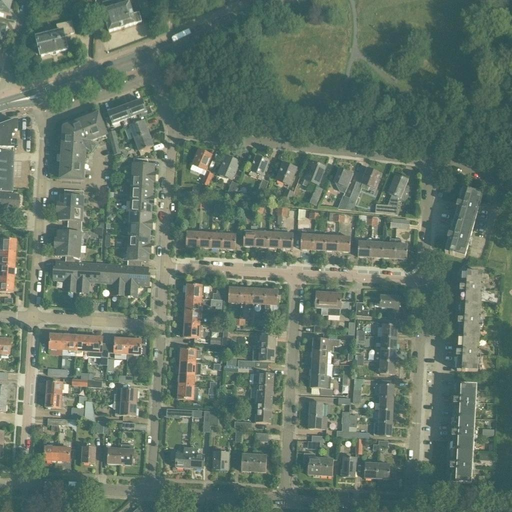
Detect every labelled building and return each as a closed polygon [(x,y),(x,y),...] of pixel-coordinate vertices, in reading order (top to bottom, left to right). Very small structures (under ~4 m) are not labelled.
[(0,0),(0,10),(8,13),(12,0),(0,0)] [(130,4),(128,1),(129,1),(129,0),(120,0),(123,6),(115,8),(113,1),(103,4),(101,8),(109,33),(136,25),(136,24),(142,23),(139,14),(133,15),(130,4)] [(67,51),(64,36),(74,34),(72,23),(57,26),(59,32),(41,37),(40,32),(39,32),(34,33),(34,34),(35,40),(32,41),(31,43),(34,54),(36,55),(41,54),(41,57),(67,51)] [(148,107),(145,108),(142,101),(126,107),(130,119),(132,118),(134,125),(141,123),(140,118),(151,114),(148,107)] [(130,119),(126,107),(103,115),(105,120),(109,118),(112,126),(121,123),(124,130),(129,128),(129,127),(134,125),(132,118),(130,119)] [(70,126),(63,129),(84,143),(87,142),(90,141),(105,135),(97,115),(96,116),(95,115),(88,118),(89,119),(77,123),(77,122),(70,125),(70,126)] [(16,132),(16,122),(13,121),(0,126),(0,192),(12,193),(12,146),(10,146),(10,143),(11,142),(11,136),(13,136),(13,132),(16,132)] [(144,122),(141,123),(134,125),(129,127),(129,128),(134,140),(148,134),(144,122)] [(60,166),(60,173),(61,173),(60,179),(81,181),(82,167),(83,160),(83,150),(83,147),(92,153),(94,151),(96,148),(87,142),(84,143),(63,129),(63,136),(62,136),(61,144),(63,144),(62,156),(61,156),(60,163),(61,163),(61,166),(60,166)] [(119,150),(114,132),(108,134),(112,150),(115,150),(116,151),(119,150)] [(139,153),(153,147),(148,134),(134,140),(139,153)] [(212,157),(199,151),(190,171),(203,176),(212,157)] [(116,165),(126,162),(125,155),(115,158),(116,165)] [(232,181),(239,164),(226,158),(219,175),(232,181)] [(263,178),(269,163),(256,158),(249,176),(258,180),(259,176),(263,178)] [(156,179),(156,175),(156,170),(154,170),(154,167),(147,166),(148,161),(134,160),(133,178),(156,179)] [(290,187),(296,170),(284,165),(277,182),(290,187)] [(318,187),(325,170),(312,165),(303,186),(309,189),(311,184),(316,187),(309,205),(316,207),(323,189),(318,187)] [(348,189),(353,177),(339,171),(332,189),(339,192),(339,193),(345,195),(347,189),(348,189)] [(357,182),(353,192),(356,193),(360,194),(362,190),(368,192),(369,188),(375,191),(381,176),(368,171),(363,184),(357,182)] [(208,188),(213,175),(206,173),(201,185),(208,188)] [(408,182),(396,177),(389,195),(394,197),(390,207),(376,206),(375,215),(393,217),(398,217),(399,208),(398,208),(399,203),(410,204),(412,189),(405,189),(408,182)] [(155,184),(156,179),(133,178),(132,190),(153,191),(153,188),(155,188),(155,184)] [(261,202),(268,183),(262,181),(255,200),(261,202)] [(233,199),(238,185),(232,183),(227,197),(233,199)] [(205,195),(208,188),(202,186),(200,193),(205,195)] [(154,203),(155,199),(154,199),(155,194),(152,194),(153,191),(132,190),(131,202),(154,203)] [(289,204),(290,202),(292,198),(294,194),(286,190),(282,201),(289,204)] [(474,228),(483,196),(462,190),(452,222),(474,228)] [(83,211),(84,193),(64,191),(64,197),(61,197),(60,205),(58,205),(57,209),(83,211)] [(345,211),(353,192),(353,191),(350,199),(343,196),(337,211),(345,211)] [(352,212),(360,194),(356,193),(353,192),(345,211),(352,212)] [(0,208),(17,209),(17,196),(0,194),(0,208)] [(154,212),(154,208),(154,203),(131,202),(131,214),(151,215),(151,212),(154,212)] [(414,216),(415,207),(407,206),(406,215),(414,216)] [(282,217),(282,209),(270,208),(270,216),(282,217)] [(82,229),(83,211),(57,209),(57,214),(60,214),(59,222),(68,222),(68,228),(82,229)] [(338,223),(339,214),(330,213),(329,222),(338,223)] [(153,227),(153,223),(153,218),(151,218),(151,215),(131,214),(130,226),(153,227)] [(349,223),(349,218),(349,215),(339,214),(338,223),(349,223)] [(366,226),(372,227),(373,218),(367,217),(359,216),(358,225),(362,225),(362,226),(366,226)] [(397,221),(396,230),(409,231),(409,222),(397,221)] [(464,260),(474,228),(452,222),(443,254),(464,260)] [(153,232),(153,227),(130,226),(129,238),(150,239),(150,236),(152,236),(153,232)] [(81,247),(82,229),(68,228),(67,233),(58,233),(58,241),(56,240),(55,245),(81,247)] [(280,250),(281,230),(279,229),(278,229),(276,229),(274,228),(274,235),(268,234),(268,249),(280,250)] [(256,249),(257,234),(257,229),(251,229),(251,233),(244,233),(243,248),(254,249),(256,249)] [(292,251),(293,236),(287,235),(287,231),(281,230),(280,250),(292,251)] [(198,249),(199,234),(187,233),(186,249),(198,249)] [(210,250),(211,235),(199,234),(198,249),(210,250)] [(268,249),(268,234),(257,234),(256,249),(268,249)] [(222,251),(223,236),(211,235),(210,250),(222,251)] [(235,252),(236,236),(223,236),(222,251),(235,252)] [(313,252),(313,237),(301,236),(300,251),(313,252)] [(325,252),(326,238),(313,237),(313,252),(325,252)] [(152,251),(152,247),(152,242),(150,242),(150,239),(129,238),(129,250),(152,251)] [(337,253),(338,238),(326,238),(325,252),(337,253)] [(349,254),(350,239),(338,238),(337,253),(349,254)] [(0,255),(15,256),(16,241),(0,240),(0,245),(0,255)] [(394,261),(395,261),(396,240),(390,240),(389,245),(383,245),(382,260),(394,261)] [(408,246),(401,246),(401,241),(396,240),(395,261),(407,261),(408,246)] [(370,259),(371,244),(358,243),(358,258),(370,259)] [(382,260),(383,245),(371,244),(370,259),(382,260)] [(79,265),(81,247),(55,245),(55,250),(57,250),(57,258),(66,258),(66,264),(79,265)] [(151,256),(152,251),(129,250),(128,268),(142,269),(142,263),(149,264),(149,260),(151,260),(151,256)] [(0,267),(14,269),(15,256),(0,255),(0,267)] [(76,295),(79,265),(66,264),(56,263),(56,270),(54,270),(54,275),(53,281),(65,282),(64,293),(76,294),(76,295)] [(103,266),(79,265),(76,295),(77,295),(77,294),(89,295),(90,283),(93,283),(92,284),(101,285),(103,266)] [(125,298),(127,268),(103,266),(101,285),(111,285),(111,284),(114,284),(113,297),(125,297),(125,298)] [(0,280),(13,281),(14,269),(0,267),(0,280)] [(142,269),(128,268),(127,268),(125,298),(125,297),(137,298),(138,287),(149,288),(150,281),(150,276),(148,276),(149,269),(142,269)] [(481,308),(483,275),(461,274),(459,306),(481,308)] [(0,293),(12,294),(13,281),(0,280),(0,293)] [(205,301),(206,294),(204,294),(204,289),(202,289),(202,287),(187,286),(186,300),(202,301),(205,301)] [(241,305),(241,290),(229,289),(228,304),(241,305)] [(253,305),(253,290),(241,290),(241,305),(253,305)] [(265,306),(266,291),(253,290),(253,305),(265,306)] [(277,307),(278,292),(266,291),(265,306),(265,310),(270,310),(270,306),(277,307)] [(327,317),(328,295),(316,294),(315,309),(321,309),(321,316),(327,317)] [(340,311),(341,296),(328,295),(327,317),(339,318),(340,311)] [(398,310),(398,299),(381,298),(380,309),(393,310),(393,314),(398,315),(398,310)] [(201,313),(202,301),(186,300),(186,312),(201,313)] [(221,302),(211,301),(211,307),(216,308),(216,310),(222,311),(223,302),(221,302)] [(369,318),(369,311),(363,311),(363,304),(357,304),(356,317),(362,317),(362,318),(369,318)] [(479,341),(481,308),(459,306),(457,339),(479,341)] [(200,326),(201,313),(186,312),(185,325),(200,326)] [(199,340),(200,326),(185,325),(184,339),(199,340)] [(397,340),(397,327),(382,326),(382,339),(394,339),(397,340)] [(63,351),(64,337),(51,336),(50,350),(63,351)] [(354,343),(354,337),(337,336),(336,342),(313,340),(312,353),(328,354),(333,354),(333,353),(333,348),(338,348),(339,347),(340,342),(354,343)] [(76,352),(77,338),(64,337),(63,351),(76,352)] [(89,353),(90,339),(77,338),(76,352),(89,353)] [(275,351),(276,339),(261,338),(260,350),(275,351)] [(108,354),(108,345),(103,345),(103,339),(90,339),(89,353),(88,358),(107,360),(108,354)] [(396,352),(397,340),(394,339),(382,339),(381,351),(396,352)] [(477,373),(479,341),(457,339),(455,372),(477,373)] [(8,356),(9,341),(0,340),(0,360),(1,356),(8,356)] [(115,345),(108,345),(108,354),(127,356),(128,341),(116,340),(115,345)] [(128,341),(127,356),(127,362),(140,363),(141,357),(144,357),(145,350),(141,349),(142,342),(128,341)] [(201,360),(201,352),(181,350),(181,363),(195,364),(196,360),(201,360)] [(275,351),(260,350),(253,350),(252,362),(238,362),(238,368),(255,369),(255,363),(274,364),(275,351)] [(395,364),(396,352),(381,351),(381,363),(395,364)] [(327,365),(328,354),(312,353),(312,365),(327,366),(327,365)] [(181,363),(180,375),(195,376),(200,377),(201,364),(195,364),(181,363)] [(395,377),(395,364),(381,363),(380,376),(395,377)] [(327,366),(312,365),(311,377),(331,378),(331,379),(332,379),(333,366),(327,365),(327,366)] [(273,388),(274,376),(255,375),(255,369),(238,368),(237,373),(253,374),(253,387),(273,388)] [(194,389),(195,376),(180,375),(179,388),(194,389)] [(333,391),(333,385),(330,385),(331,379),(331,378),(311,377),(310,390),(333,391)] [(87,381),(81,381),(72,380),(72,387),(87,388),(87,381)] [(364,386),(364,380),(354,380),(354,391),(353,391),(353,397),(361,398),(361,386),(364,386)] [(97,389),(97,382),(94,381),(87,381),(87,388),(97,389)] [(62,398),(63,385),(47,384),(47,397),(62,398)] [(474,420),(476,387),(454,386),(452,419),(474,420)] [(272,400),(273,388),(253,387),(252,387),(251,399),(257,399),(272,400)] [(393,400),(394,387),(381,387),(380,399),(393,400)] [(193,401),(194,389),(179,388),(178,400),(193,401)] [(137,405),(138,392),(117,390),(117,396),(115,395),(114,404),(137,405)] [(61,410),(62,398),(47,397),(46,409),(61,410)] [(271,413),(272,400),(257,399),(256,412),(271,413)] [(393,412),(393,400),(380,399),(379,412),(393,412)] [(86,403),(85,405),(85,410),(84,421),(95,422),(92,403),(86,403)] [(136,418),(137,405),(114,404),(113,411),(116,411),(115,416),(136,418)] [(322,418),(323,405),(309,405),(309,417),(322,418)] [(72,420),(84,421),(85,410),(73,409),(72,420)] [(193,412),(168,410),(168,419),(180,420),(180,418),(192,418),(193,412)] [(218,428),(219,413),(211,412),(211,427),(218,428)] [(271,425),(271,413),(256,412),(256,424),(271,425)] [(392,425),(393,412),(379,412),(379,424),(392,425)] [(322,418),(309,417),(308,430),(327,431),(327,418),(322,418)] [(451,442),(451,452),(473,453),(474,420),(452,419),(451,442)] [(359,440),(359,433),(356,433),(357,422),(349,422),(349,426),(349,433),(348,439),(359,440)] [(379,424),(374,424),(373,437),(391,438),(392,425),(379,424)] [(268,443),(268,435),(256,434),(255,442),(268,443)] [(388,449),(388,443),(379,442),(378,446),(378,452),(383,452),(383,449),(388,449)] [(133,467),(134,452),(134,447),(121,446),(121,451),(120,466),(133,467)] [(57,462),(58,449),(45,448),(44,462),(57,462)] [(69,463),(70,449),(58,449),(57,462),(69,463)] [(95,465),(96,450),(83,449),(82,464),(95,465)] [(189,470),(190,450),(184,449),(184,453),(171,452),(170,461),(176,461),(176,469),(189,470)] [(221,454),(221,450),(215,449),(215,454),(214,471),(228,472),(229,455),(221,454)] [(120,466),(121,451),(108,450),(108,466),(120,466)] [(204,470),(204,457),(197,456),(198,450),(190,450),(189,470),(204,470)] [(266,474),(267,457),(267,453),(255,452),(255,456),(254,473),(266,474)] [(473,453),(451,452),(449,485),(471,486),(471,483),(473,453)] [(320,477),(321,460),(315,460),(315,457),(314,455),(304,455),(304,462),(308,462),(308,477),(320,477)] [(254,473),(255,456),(242,456),(241,473),(254,473)] [(354,479),(355,460),(343,459),(342,479),(354,479)] [(332,478),(333,461),(321,460),(320,477),(332,478)] [(376,480),(377,466),(365,465),(364,480),(376,480)] [(395,480),(395,471),(389,471),(389,466),(377,466),(376,480),(389,481),(389,480),(395,480)]
